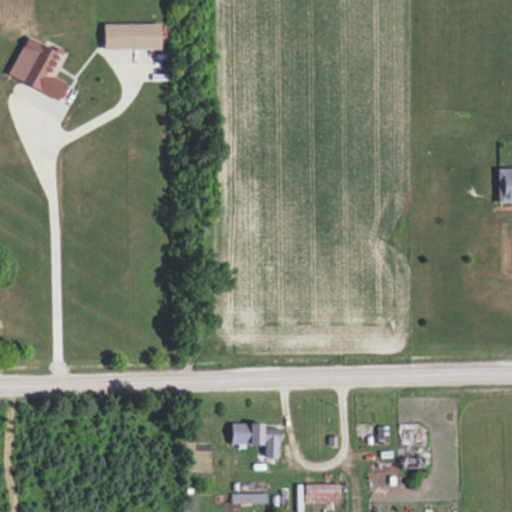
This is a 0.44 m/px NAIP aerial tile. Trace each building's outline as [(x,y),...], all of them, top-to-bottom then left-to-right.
[(159,23),(101,24),(102,50),(160,49),(159,23)] [(65,52),(55,46),(53,50),(25,37),(5,76),(56,101),(65,83),(52,77),(65,52)] [(511,204),(511,168),(495,169),(496,205),(511,204)] [(229,444),(262,445),(261,456),(279,457),(280,428),(261,428),(261,424),(229,423),(229,444)] [(338,483),(302,484),(302,503),(338,502),(338,483)] [(264,493),(229,494),(229,503),(264,502),(264,493)]
